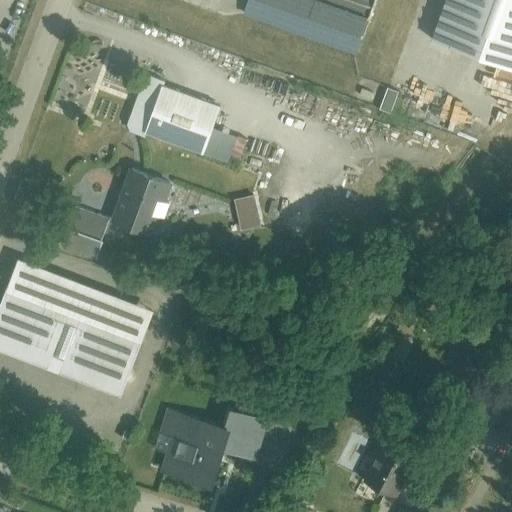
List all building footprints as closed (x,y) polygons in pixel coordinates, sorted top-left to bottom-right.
[(380,0),(251,0),(244,19),(358,60),(380,0)] [(511,0),(449,0),(433,47),(511,74),(511,0)] [(206,160),(222,111),(163,93),(165,86),(145,80),(128,135),(206,160)] [(174,185),(133,172),(115,227),(157,240),(174,185)] [(71,208),(63,232),(57,252),(97,264),(111,220),(71,208)] [(156,316),(20,266),(0,320),(0,359),(123,405),(156,316)] [(511,399),(510,404),(502,400),(498,408),(505,412),(500,421),(511,427),(511,399)] [(221,427),(171,412),(159,452),(170,455),(162,482),(216,498),(228,460),(256,469),(269,425),(225,411),(221,427)] [(385,443),(366,479),(395,494),(414,458),(385,443)]
